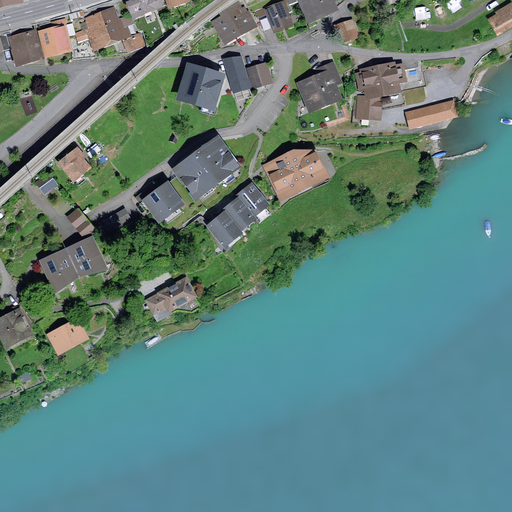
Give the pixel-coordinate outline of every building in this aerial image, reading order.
[(131,9),(134,16),(159,6),(156,0),(129,0),(133,8),(131,9)] [(290,23),(286,14),(291,12),(289,5),(297,2),(296,0),(286,0),(287,2),(267,10),(267,12),(258,16),(264,30),(273,27),(274,29),(290,23)] [(339,3),(340,4),(345,0),(344,0),(305,0),(303,1),(311,18),(329,10),(329,9),(333,7),(336,3),(335,2),(338,0),(339,3)] [(215,24),(225,41),(254,25),(248,14),(243,8),(240,10),(237,4),(230,8),(232,11),(220,18),(221,20),(215,24)] [(497,15),(489,19),(498,34),(511,25),(511,10),(509,5),(496,13),(497,15)] [(119,20),(114,8),(101,12),(111,41),(122,37),(129,34),(126,25),(124,26),(121,19),(119,20)] [(90,39),(93,48),(111,41),(101,12),(89,17),(91,24),(85,26),(86,30),(75,35),(78,44),(90,39)] [(41,33),(46,55),(69,49),(65,29),(67,28),(65,20),(52,23),(54,30),(41,33)] [(337,27),(341,42),(356,37),(352,22),(337,27)] [(39,44),(37,45),(31,25),(10,31),(16,51),(13,52),(16,63),(43,57),(39,44)] [(134,34),(130,35),(129,34),(122,37),(127,51),(142,45),(138,36),(135,37),(134,34)] [(0,43),(2,50),(10,48),(6,35),(0,36),(0,43)] [(96,57),(89,41),(77,44),(81,58),(96,57)] [(81,58),(77,44),(71,46),(72,59),(81,58)] [(224,60),(234,92),(249,87),(240,58),(224,60)] [(248,70),(253,88),(271,82),(266,65),(261,67),(261,66),(248,70)] [(378,118),(379,109),(423,100),(421,86),(424,85),(420,65),(402,67),(391,69),(390,68),(366,73),(366,74),(355,77),(354,96),(355,96),(353,114),(359,115),(358,117),(378,118)] [(303,85),(311,107),(336,97),(330,82),(338,79),(332,66),(321,70),(324,77),(303,85)] [(189,68),(180,98),(213,108),(222,78),(189,68)] [(409,114),(412,127),(452,117),(449,104),(409,114)] [(193,161),(178,172),(195,196),(209,186),(212,188),(223,179),(222,176),(236,166),(218,142),(203,153),(201,151),(191,158),(193,161)] [(61,164),(73,178),(86,167),(80,159),(83,156),(78,150),(61,164)] [(311,185),(311,182),(323,176),(313,155),(291,155),(285,158),(286,160),(269,169),(283,196),(294,190),(297,192),(311,185)] [(36,183),(44,193),(56,184),(48,174),(36,183)] [(156,184),(137,198),(147,213),(152,209),(160,219),(180,204),(166,186),(161,190),(156,184)] [(265,204),(251,186),(236,198),(238,200),(250,216),(265,204)] [(224,214),(237,230),(252,218),(250,216),(238,200),(223,212),(224,214)] [(68,218),(76,228),(86,220),(78,210),(68,218)] [(125,212),(113,219),(118,228),(131,222),(125,212)] [(210,226),(224,244),(239,232),(237,230),(224,214),(210,226)] [(106,235),(118,228),(113,219),(101,226),(106,235)] [(84,238),(94,230),(86,220),(76,228),(84,238)] [(70,249),(72,254),(69,256),(76,270),(79,269),(82,274),(92,269),(94,272),(103,270),(101,266),(102,265),(93,244),(89,246),(87,242),(70,249)] [(75,277),(72,272),(76,270),(69,256),(66,257),(63,253),(46,260),(48,265),(45,266),(55,287),(56,287),(57,291),(66,285),(64,282),(75,277)] [(195,297),(185,279),(146,300),(154,314),(167,307),(169,311),(177,307),(181,307),(185,305),(187,302),(195,297)] [(27,333),(25,330),(33,325),(21,306),(13,308),(9,310),(12,317),(0,323),(0,328),(10,347),(20,342),(18,338),(27,333)] [(50,336),(59,352),(85,338),(76,322),(50,336)] [(91,353),(95,360),(98,358),(100,352),(99,349),(91,353)]
